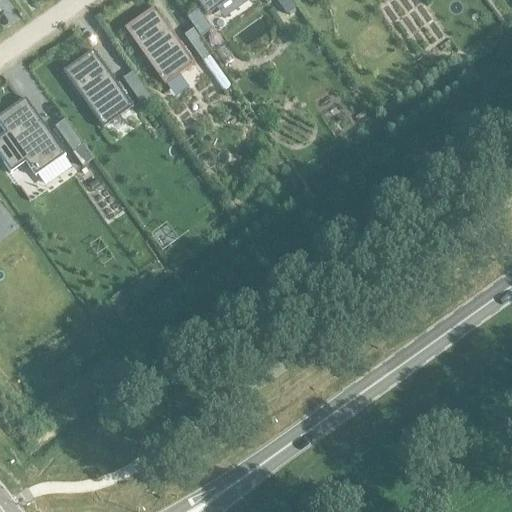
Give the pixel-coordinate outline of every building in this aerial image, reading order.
[(195,0),(207,17),(231,0),(195,0)] [(125,30),(165,87),(195,66),(155,9),(125,30)] [(187,18),(195,29),(201,38),(212,31),(198,11),(187,18)] [(185,37),(203,63),(213,57),(195,30),(185,37)] [(64,73),(104,130),(134,109),(94,52),(64,73)] [(124,80),(137,100),(147,93),(133,74),(124,80)] [(26,164),(36,178),(66,156),(26,100),(0,117),(0,126),(6,135),(0,138),(0,158),(11,174),(26,164)] [(83,147),(65,121),(55,127),(74,154),(83,147)]
